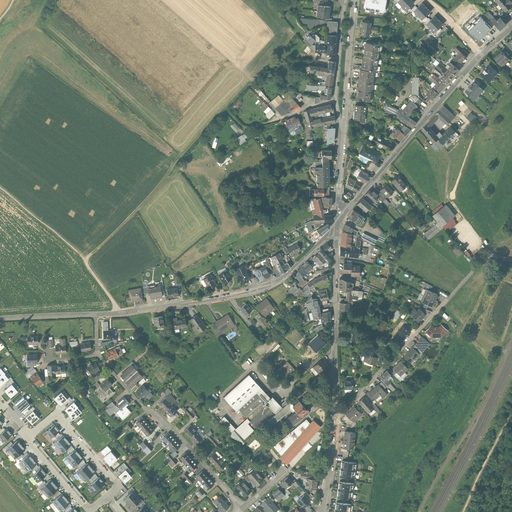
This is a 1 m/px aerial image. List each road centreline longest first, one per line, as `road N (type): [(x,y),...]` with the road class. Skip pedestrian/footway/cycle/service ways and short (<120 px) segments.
road 1 (track): [(236,94),(86,262),(120,313)]
road 2 (tertiary): [(94,314),(272,284),(337,222)]
road 3 (residential): [(497,257),(477,266),(334,417)]
road 4 (residential): [(98,355),(240,508)]
road 5 (tertiary): [(348,208),(479,55)]
road 6 (residential): [(334,417),(337,222)]
road 7 (residential): [(105,497),(116,487),(54,414),(30,436)]
road 8 (residential): [(345,122),(354,0)]
